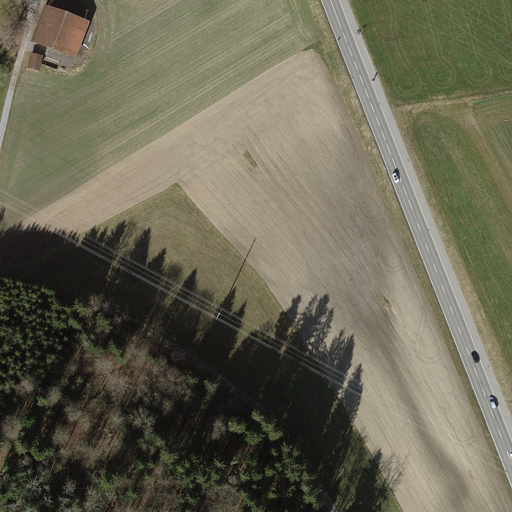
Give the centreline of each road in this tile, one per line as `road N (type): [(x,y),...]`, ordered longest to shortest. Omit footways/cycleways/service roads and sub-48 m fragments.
road 1 (secondary): [(511,463),(330,0)]
road 2 (track): [(0,272),(93,299),(203,369),(269,417),(318,467),(332,511)]
